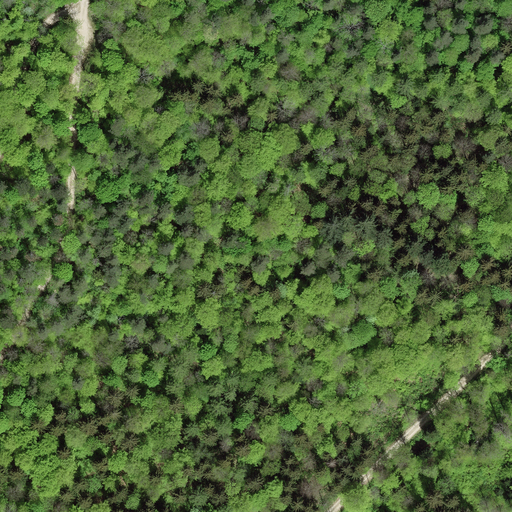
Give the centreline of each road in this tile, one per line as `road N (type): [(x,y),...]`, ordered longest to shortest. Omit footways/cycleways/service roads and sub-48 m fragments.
road 1 (track): [(0,360),(67,229),(84,5)]
road 2 (track): [(511,332),(332,511)]
road 3 (track): [(84,5),(38,32),(0,148)]
